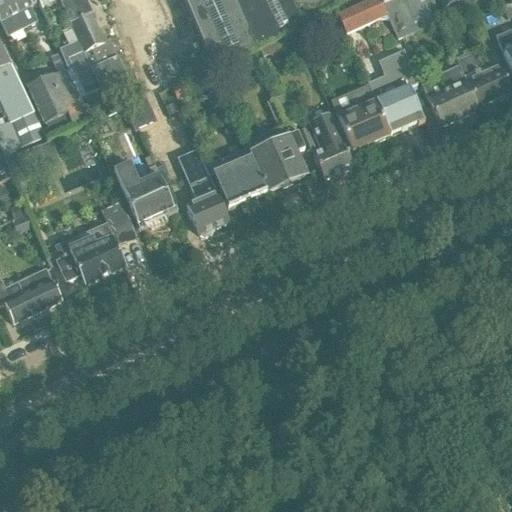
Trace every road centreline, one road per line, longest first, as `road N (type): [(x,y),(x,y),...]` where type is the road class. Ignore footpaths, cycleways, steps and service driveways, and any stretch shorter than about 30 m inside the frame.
road 1 (primary): [(0,436),(511,192)]
road 2 (residential): [(511,141),(0,370)]
